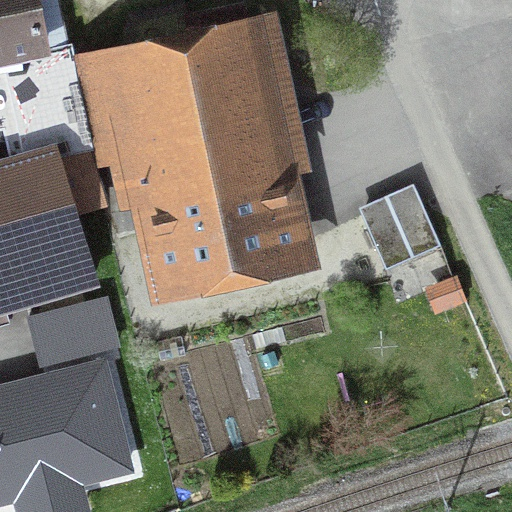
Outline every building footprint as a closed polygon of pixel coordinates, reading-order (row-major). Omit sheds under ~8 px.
[(0,0),(0,58),(67,45),(57,0),(0,0)] [(168,279),(295,252),(241,7),(187,18),(192,41),(119,58),(168,279)] [(55,158),(0,171),(0,173),(36,294),(92,281),(70,210),(102,200),(94,174),(87,151),(55,158)] [(0,495),(149,457),(123,355),(58,372),(55,360),(120,343),(107,295),(41,312),(0,173),(0,495)] [(385,269),(440,245),(416,191),(361,215),(385,269)]
